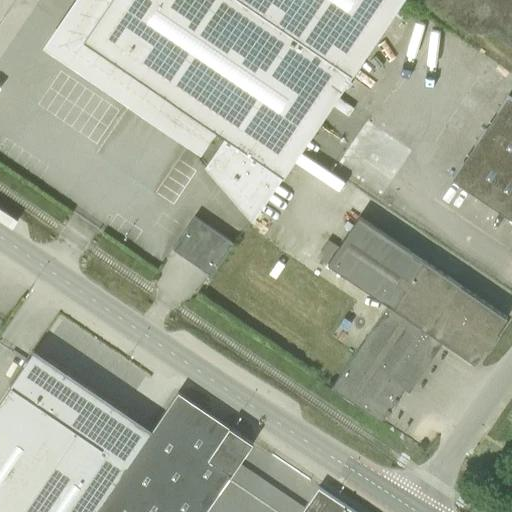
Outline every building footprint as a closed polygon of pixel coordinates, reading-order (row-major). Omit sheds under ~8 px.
[(108,0),(83,38),(215,128),(196,156),(252,220),(400,0),(108,0)] [(511,45),(511,0),(421,0),(469,32),(490,31),(511,45)] [(511,98),(507,96),(451,179),(511,219),(511,98)] [(342,160),(380,187),(413,141),(375,114),(342,160)] [(194,216),(172,248),(211,275),(233,243),(194,216)] [(389,305),(445,342),(476,364),(508,317),(358,217),(327,263),(389,305)] [(445,342),(389,305),(333,388),(383,422),(387,415),(389,417),(392,412),(390,410),(395,404),(397,405),(400,400),(398,399),(405,389),(410,393),(445,342)] [(76,430),(20,511),(96,511),(130,464),(103,447),(126,413),(32,349),(9,383),(11,385),(76,430)] [(0,511),(20,511),(76,430),(11,385),(0,401),(0,511)] [(354,511),(318,487),(300,511),(206,511),(253,443),(175,393),(130,464),(96,511),(354,511)] [(493,470),(503,477),(511,465),(501,458),(493,470)]
